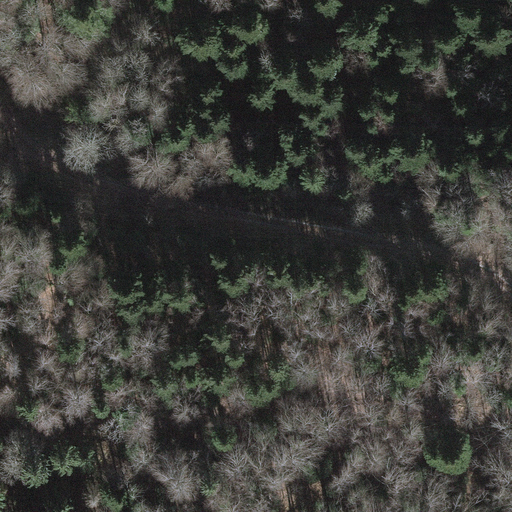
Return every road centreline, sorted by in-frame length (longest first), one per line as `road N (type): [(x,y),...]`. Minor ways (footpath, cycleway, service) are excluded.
road 1 (track): [(511,288),(461,255),(427,245),(186,204),(91,175),(38,147),(0,100)]
road 2 (track): [(511,429),(452,420),(369,392),(137,425),(0,416)]
